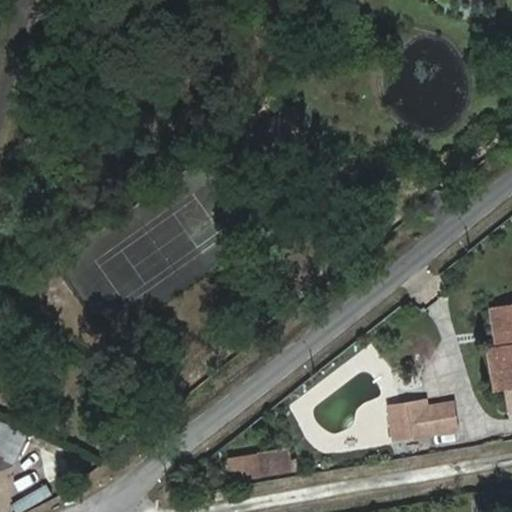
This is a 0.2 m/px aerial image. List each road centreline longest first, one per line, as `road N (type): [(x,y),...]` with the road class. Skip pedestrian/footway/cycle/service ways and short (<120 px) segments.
road 1 (residential): [(120,511),(149,476),(511,185)]
road 2 (residential): [(218,511),(511,459)]
